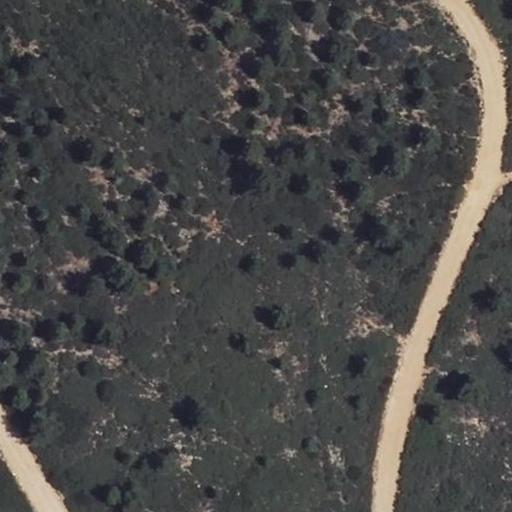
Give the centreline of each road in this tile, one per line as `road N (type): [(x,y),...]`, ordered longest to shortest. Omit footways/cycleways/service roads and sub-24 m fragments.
road 1 (track): [(401,511),(398,404),(490,169),(494,76),(443,0)]
road 2 (track): [(0,403),(78,511)]
